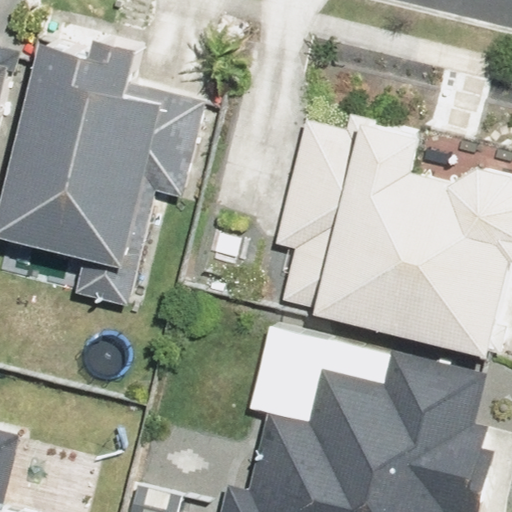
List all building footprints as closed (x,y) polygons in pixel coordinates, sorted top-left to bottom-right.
[(83,291),(138,304),(166,186),(192,192),(216,98),(143,80),(151,46),(105,35),(102,49),(53,38),(6,234),(92,254),(83,291)] [(0,175),(30,50),(0,42),(0,175)] [(302,248),(289,301),(502,354),(511,312),(511,166),(490,161),(465,177),(426,167),(434,133),(357,114),(354,128),(314,118),(284,243),(302,248)] [(234,484),(227,511),(488,511),(503,449),(493,447),(498,424),(484,421),(496,372),(401,349),(393,382),(329,366),(316,419),(275,409),(256,489),(234,484)] [(0,426),(0,511),(37,511),(12,506),(29,433),(0,426)]
